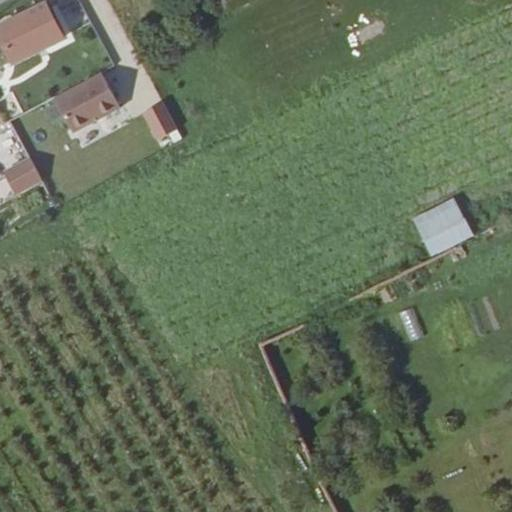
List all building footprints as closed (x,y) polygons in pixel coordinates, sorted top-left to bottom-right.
[(211,0),(217,11),(239,0),(245,0),(248,4),(255,0),(211,0)] [(73,9),(25,32),(43,68),(90,44),(73,9)] [(101,72),(52,97),(70,133),(120,108),(101,72)] [(160,146),(180,134),(160,101),(141,112),(160,146)] [(0,138),(22,126),(13,111),(0,117),(0,138)] [(1,169),(15,197),(42,184),(29,156),(1,169)] [(429,256),(472,236),(454,197),(411,217),(429,256)] [(408,342),(423,336),(412,307),(397,313),(408,342)]
